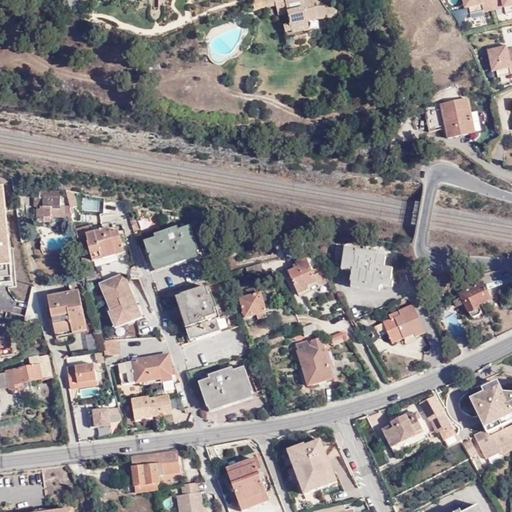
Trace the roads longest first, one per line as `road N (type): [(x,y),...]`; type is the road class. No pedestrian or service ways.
road 1 (tertiary): [(0,462),(337,412)]
road 2 (tertiary): [(511,264),(428,254),(421,233),(439,173),(511,197)]
road 3 (tertiary): [(337,412),(418,387),(511,343)]
road 4 (unknown): [(451,372),(416,298),(364,309),(346,281)]
road 5 (unknown): [(73,453),(70,394),(48,316)]
